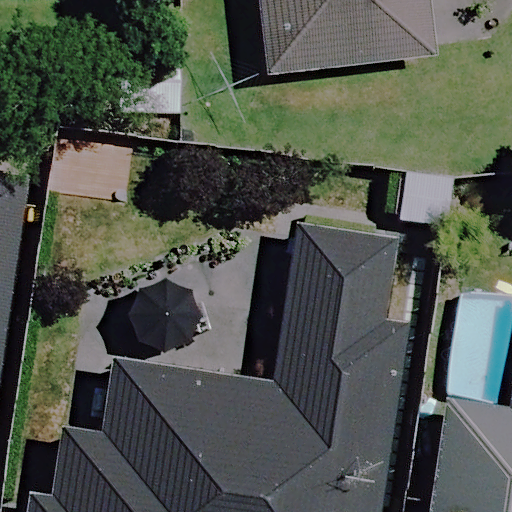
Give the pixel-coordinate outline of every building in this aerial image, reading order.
[(256,0),(265,82),(465,61),(459,0),(256,0)] [(178,60),(110,62),(112,126),(180,124),(178,60)] [(0,346),(21,196),(0,193),(0,346)] [(376,511),(421,256),(295,234),(266,401),(114,374),(99,460),(39,449),(27,511),(376,511)] [(511,511),(511,416),(511,425),(447,416),(433,511),(511,511)]
